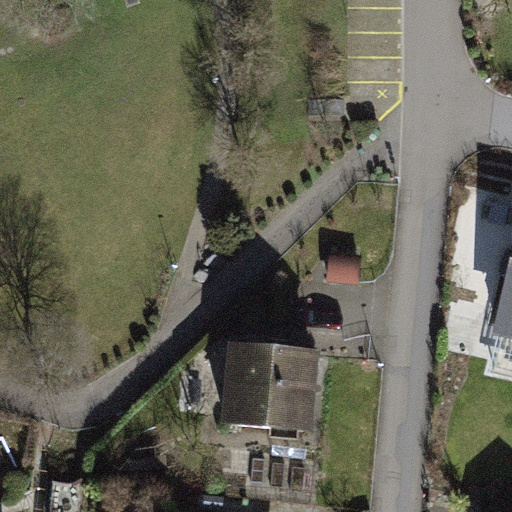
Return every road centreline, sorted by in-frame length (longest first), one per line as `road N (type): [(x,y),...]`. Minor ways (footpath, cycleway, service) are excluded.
road 1 (residential): [(407,511),(431,124)]
road 2 (residential): [(431,124),(435,0)]
